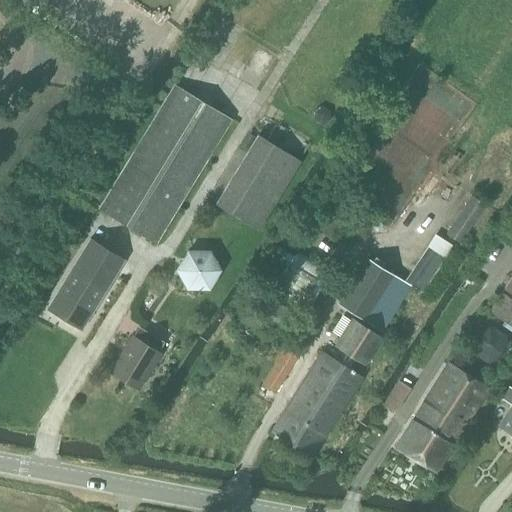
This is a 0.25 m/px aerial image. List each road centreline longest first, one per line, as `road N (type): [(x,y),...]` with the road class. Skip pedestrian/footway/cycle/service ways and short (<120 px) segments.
road 1 (unknown): [(0,278),(115,88),(26,41),(0,9)]
road 2 (tertiary): [(291,511),(0,458)]
